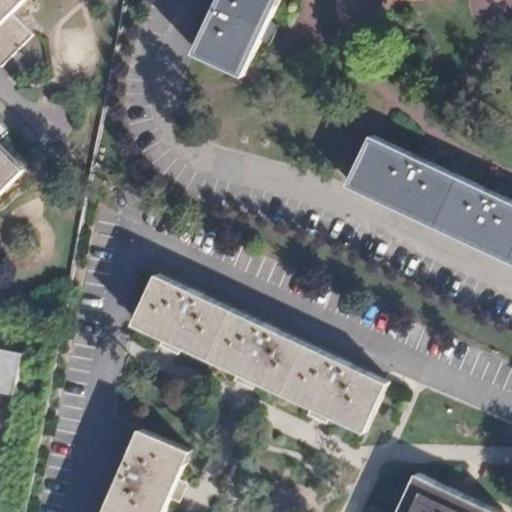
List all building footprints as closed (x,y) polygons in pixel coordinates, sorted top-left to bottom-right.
[(0,31),(0,67),(4,71),(36,40),(15,19),(34,0),(0,0),(0,27),(2,30),(0,31)] [(210,0),(194,34),(188,48),(238,72),(255,35),(265,14),(271,0),(210,0)] [(511,255),(511,195),(367,128),(344,177),(511,255)] [(0,200),(29,171),(0,142),(0,200)] [(369,431),(393,380),(161,273),(138,323),(369,431)] [(0,384),(12,386),(20,343),(0,339),(0,384)] [(145,428),(107,511),(168,511),(196,451),(145,428)] [(404,511),(511,511),(424,469),(404,511)]
